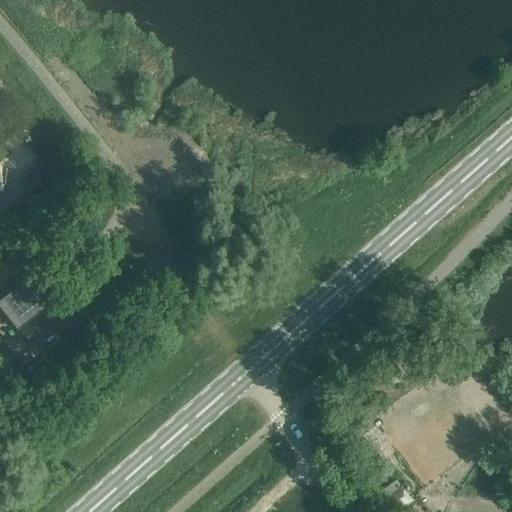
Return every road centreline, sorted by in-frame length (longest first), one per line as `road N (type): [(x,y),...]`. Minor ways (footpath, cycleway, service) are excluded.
road 1 (primary): [(248,370),(511,137)]
road 2 (primary): [(89,511),(248,370)]
road 3 (unclassified): [(347,511),(248,370)]
